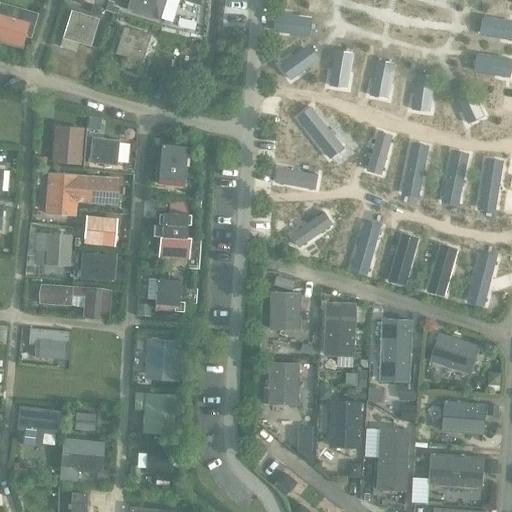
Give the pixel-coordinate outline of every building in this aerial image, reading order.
[(120,0),(120,2),(118,6),(172,22),(178,0),(120,0)] [(0,16),(0,40),(21,46),(24,35),(31,37),(38,12),(20,6),(16,21),(0,16)] [(93,6),(90,13),(102,17),(105,9),(93,6)] [(71,11),(62,38),(90,47),(98,20),(71,11)] [(276,15),(274,31),(287,33),(287,31),(302,33),(304,20),(288,19),(289,16),(276,15)] [(491,22),(489,34),(504,37),(504,39),(511,40),(511,23),(506,22),(506,24),(491,22)] [(123,27),(115,55),(142,63),(151,36),(123,27)] [(291,59),(281,66),(291,80),(302,72),(300,71),(312,62),(305,52),(293,61),(291,59)] [(332,74),(330,86),(347,89),(349,76),(347,76),(349,61),(337,59),(335,74),(332,74)] [(485,59),(483,71),(499,73),(498,76),(511,78),(511,69),(511,60),(500,59),(500,61),(485,59)] [(373,84),(371,96),(388,99),(390,86),(388,86),(391,72),(379,69),(376,84),(373,84)] [(415,98),(413,110),(430,113),(432,100),(429,99),(431,85),(419,83),(417,98),(415,98)] [(470,93),(459,98),(466,112),(464,113),(469,124),(485,117),(479,105),(477,106),(470,93)] [(0,97),(0,119),(7,120),(10,99),(0,97)] [(304,115),(298,119),(330,158),(343,148),(312,108),(309,110),(307,110),(304,113),(304,115)] [(89,117),(87,129),(101,131),(102,120),(102,118),(94,118),(89,117)] [(54,127),(51,163),(78,165),(81,129),(54,127)] [(379,133),(368,170),(382,175),(393,137),(379,133)] [(91,150),(89,164),(115,166),(117,153),(102,151),(103,142),(92,141),(91,150)] [(412,144),(402,194),(419,197),(429,148),(426,147),(424,145),(421,144),(419,146),(412,144)] [(160,145),(156,185),(182,187),(186,147),(160,145)] [(452,152),(442,201),(459,205),(469,156),(466,155),(464,153),(461,153),(459,154),(452,152)] [(487,160),(479,208),(496,211),(504,163),(500,162),(499,161),(495,160),(493,161),(487,160)] [(279,168),(277,183),(315,190),(318,175),(279,168)] [(49,175),(46,214),(74,216),(75,203),(77,177),(49,175)] [(77,177),(75,203),(117,206),(119,180),(77,177)] [(153,200),(153,210),(165,210),(165,200),(153,200)] [(156,225),(155,237),(160,237),(159,257),(188,258),(189,239),(185,239),(187,215),(162,213),(161,225),(156,225)] [(324,213),(292,235),(300,248),(333,225),(324,213)] [(86,217),(83,243),(111,246),(114,220),(86,217)] [(365,223),(351,270),(355,272),(356,273),(360,274),(362,273),(368,275),(381,228),(365,223)] [(35,235),(34,249),(44,250),(43,265),(67,267),(70,237),(35,235)] [(402,235),(389,281),(406,286),(419,239),(402,235)] [(441,245),(428,292),(444,297),(458,250),(441,245)] [(81,254),(80,279),(113,281),(115,257),(81,254)] [(480,254),(468,301),(472,302),(473,304),(477,305),(478,304),(485,306),(497,258),(480,254)] [(278,277),(275,286),(292,291),(295,282),(278,277)] [(148,279),(147,299),(155,300),(155,305),(179,306),(180,281),(148,279)] [(40,286),(38,304),(70,306),(71,296),(71,288),(40,286)] [(301,292),(271,292),(270,331),(300,331),(301,292)] [(76,293),(75,312),(104,314),(105,294),(76,293)] [(328,301),(325,356),(355,358),(358,303),(328,301)] [(138,305),(137,317),(149,318),(150,306),(138,305)] [(383,319),(380,382),(411,383),(414,320),(383,319)] [(31,329),(29,344),(36,345),(34,357),(64,360),(67,360),(69,333),(31,329)] [(440,332),(431,361),(472,375),(481,346),(440,332)] [(136,334),(134,357),(144,358),(145,335),(136,334)] [(108,357),(108,339),(77,338),(76,356),(108,357)] [(147,340),(144,380),(180,382),(182,342),(147,340)] [(303,347),(303,355),(315,355),(315,347),(303,347)] [(270,363),(269,405),(299,406),(300,363),(270,363)] [(64,390),(65,371),(33,370),(32,389),(64,390)] [(354,371),(353,388),(368,389),(369,372),(354,371)] [(491,377),(490,384),(502,385),(503,373),(495,373),(491,377)] [(70,376),(69,394),(97,397),(99,378),(70,376)] [(404,386),(403,401),(415,402),(416,386),(404,386)] [(321,390),(321,401),(328,401),(332,397),(332,390),(321,390)] [(134,395),(133,410),(143,410),(142,434),(170,436),(173,397),(134,395)] [(331,401),(330,448),(362,449),(363,402),(331,401)] [(444,402),(442,431),(485,434),(487,404),(444,402)] [(489,405),(489,416),(500,416),(501,406),(489,405)] [(31,408),(29,431),(54,433),(56,411),(31,408)] [(75,413),(74,430),(94,432),(96,415),(75,413)] [(301,428),(300,452),(315,463),(316,428),(301,428)] [(381,428),(378,490),(408,492),(411,430),(381,428)] [(62,440),(59,481),(75,483),(76,472),(96,474),(100,467),(101,444),(62,440)] [(146,449),(145,474),(155,474),(155,486),(168,487),(170,451),(146,449)] [(433,453),(430,484),(483,488),(485,457),(433,453)] [(486,458),(485,472),(496,473),(497,458),(486,458)] [(98,471),(97,482),(112,483),(113,472),(98,471)] [(278,483),(276,486),(288,496),(291,492),(292,493),(296,488),(296,480),(285,472),(278,482),(278,483)] [(70,511),(87,511),(89,490),(72,489),(70,511)]
